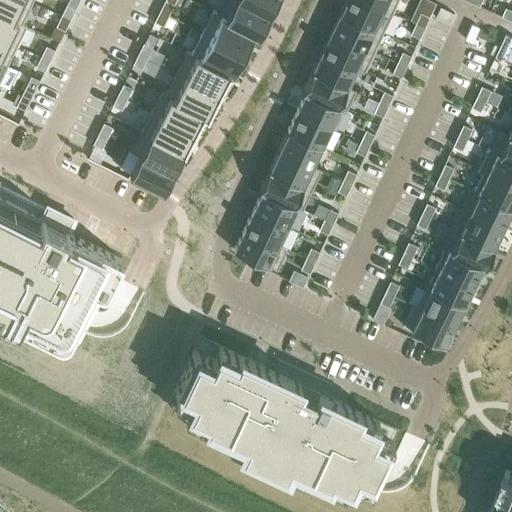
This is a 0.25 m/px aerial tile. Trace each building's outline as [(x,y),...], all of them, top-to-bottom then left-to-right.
[(30,0),(0,0),(0,11),(26,24),(27,23),(22,21),(32,1),(30,0)] [(166,0),(164,0),(160,10),(169,15),(174,4),(166,0)] [(213,9),(212,10),(259,34),(270,12),(245,0),(222,0),(217,11),(213,9)] [(245,0),(270,12),(276,0),(245,0)] [(366,0),(344,0),(340,11),(354,18),(383,31),(392,12),(366,0)] [(366,0),(392,12),(397,0),(366,0)] [(66,4),(61,15),(70,19),(75,8),(66,4)] [(440,6),(435,17),(449,23),(454,13),(440,6)] [(511,9),(505,6),(501,15),(511,20),(511,9)] [(159,10),(154,21),(163,25),(169,15),(160,10),(159,10)] [(212,10),(201,31),(244,53),(255,32),(258,34),(259,34),(212,10)] [(0,35),(17,44),(26,24),(0,11),(0,35)] [(340,11),(330,31),(374,51),(383,31),(354,18),(340,11)] [(420,12),(415,23),(424,27),(429,16),(420,12)] [(61,15),(56,25),(65,30),(70,19),(61,15)] [(415,23),(410,34),(419,38),(424,27),(415,23)] [(187,50),(186,50),(233,74),(244,53),(201,31),(191,52),(187,50)] [(330,31),(321,50),(334,56),(365,70),(374,51),(330,31)] [(0,59),(8,63),(17,44),(0,35),(0,59)] [(143,42),(138,53),(147,57),(152,47),(143,42)] [(46,45),(41,55),(50,60),(55,49),(46,45)] [(499,45),(494,56),(503,60),(508,50),(499,45)] [(186,50),(175,72),(218,94),(229,73),(233,75),(233,74),(186,50)] [(321,50),(312,70),(320,73),(355,90),(356,89),(348,86),(357,68),(364,71),(365,70),(334,56),(321,50)] [(402,51),(397,62),(406,66),(411,55),(402,51)] [(138,53),(133,64),(142,68),(147,57),(138,53)] [(41,55),(35,66),(44,71),(50,60),(41,55)] [(494,56),(490,67),(499,71),(503,60),(494,56)] [(397,62),(392,72),(401,77),(406,66),(397,62)] [(312,70),(303,89),(346,109),(355,90),(320,73),(312,70)] [(161,90),(160,91),(207,115),(218,94),(175,72),(165,92),(161,90)] [(27,83),(21,94),(30,99),(36,88),(27,83)] [(123,83),(118,94),(127,98),(132,87),(123,83)] [(481,84),(476,95),(485,99),(490,89),(481,84)] [(305,91),(296,110),(335,128),(344,110),(346,111),(346,109),(303,89),(303,90),(305,91)] [(384,90),(378,101),(388,105),(393,94),(384,90)] [(160,91),(150,110),(193,132),(203,113),(207,116),(207,115),(160,91)] [(21,94),(16,105),(25,109),(30,99),(21,94)] [(118,94),(112,104),(121,109),(127,98),(118,94)] [(476,95),(471,106),(480,110),(485,99),(476,95)] [(378,101),(373,112),(383,116),(388,105),(378,101)] [(150,110),(141,130),(183,151),(193,132),(150,110)] [(296,110),(287,129),(296,134),(322,145),(330,127),(335,129),(335,128),(296,110)] [(499,129),(498,129),(505,133),(511,135),(511,112),(508,110),(507,111),(511,113),(511,122),(507,133),(499,129)] [(104,122),(98,132),(107,137),(113,126),(104,122)] [(463,124),(458,134),(467,139),(472,128),(463,124)] [(287,129),(278,149),(312,165),(313,165),(321,169),(321,168),(313,164),(322,145),(296,134),(287,129)] [(365,129),(360,140),(369,144),(374,133),(365,129)] [(487,147),(487,148),(511,159),(511,135),(505,133),(498,129),(490,148),(487,147)] [(141,130),(131,149),(173,170),(183,151),(141,130)] [(98,132),(93,143),(102,148),(107,137),(98,132)] [(458,134),(453,145),(462,149),(467,139),(458,134)] [(360,140),(355,151),(364,155),(369,144),(360,140)] [(511,159),(487,148),(478,168),(511,183),(511,159)] [(128,149),(119,167),(130,172),(129,173),(163,190),(173,170),(131,149),(131,150),(128,149)] [(269,168),(268,168),(298,182),(312,189),(321,169),(313,165),(312,165),(278,149),(269,168)] [(445,163),(440,173),(449,178),(454,167),(445,163)] [(268,168),(259,188),(271,193),(303,208),(312,189),(298,182),(268,168)] [(347,168),(342,179),(351,183),(356,172),(347,168)] [(469,186),(469,187),(491,198),(511,207),(511,183),(478,168),(477,169),(482,171),(474,188),(469,186)] [(440,173),(435,184),(444,188),(449,178),(440,173)] [(342,179),(337,190),(346,194),(351,183),(342,179)] [(0,233),(20,194),(0,184),(0,233)] [(469,187),(460,207),(503,227),(511,207),(491,198),(469,187)] [(261,190),(253,209),(287,225),(296,206),(302,209),(303,208),(271,193),(259,188),(259,189),(261,190)] [(20,194),(0,233),(0,312),(63,344),(65,345),(66,345),(67,346),(69,346),(70,346),(72,346),(73,345),(74,345),(76,344),(77,343),(78,342),(79,341),(80,340),(80,339),(81,339),(85,330),(96,308),(121,257),(67,230),(73,217),(47,204),(45,207),(20,194)] [(426,202),(421,213),(430,217),(435,206),(426,202)] [(329,207),(324,218),(333,222),(338,212),(329,207)] [(460,207),(451,226),(494,247),(494,246),(494,245),(503,227),(460,207)] [(253,209),(243,228),(265,238),(278,244),(282,246),(287,248),(278,244),(287,225),(253,209)] [(421,213),(416,223),(425,228),(430,217),(421,213)] [(324,218),(319,229),(328,233),(333,222),(324,218)] [(451,226),(441,246),(485,266),(494,247),(451,226)] [(243,228),(234,249),(277,269),(287,248),(282,246),(278,244),(265,238),(243,228)] [(408,241),(403,252),(412,256),(417,245),(408,241)] [(443,248),(434,267),(469,283),(473,285),(482,266),(485,267),(485,266),(441,246),(441,247),(443,248)] [(311,247),(306,257),(315,262),(320,251),(311,247)] [(403,252),(398,262),(407,267),(412,256),(403,252)] [(306,257),(300,268),(309,272),(315,262),(306,257)] [(426,285),(425,286),(457,301),(464,304),(473,285),(469,283),(434,267),(438,270),(430,287),(426,285)] [(390,280),(385,291),(394,295),(399,284),(390,280)] [(412,303),(455,324),(464,304),(457,301),(425,286),(416,305),(412,303)] [(385,291),(380,302),(389,306),(394,295),(385,291)] [(412,303),(402,324),(446,344),(455,324),(412,303)] [(189,357),(168,402),(188,411),(183,421),(342,496),(347,486),(367,495),(370,487),(376,474),(382,462),(398,428),(348,404),(328,395),(321,391),(266,365),(255,361),(247,357),(200,335),(195,345),(189,357)] [(511,511),(511,470),(507,469),(489,511),(511,511)]
